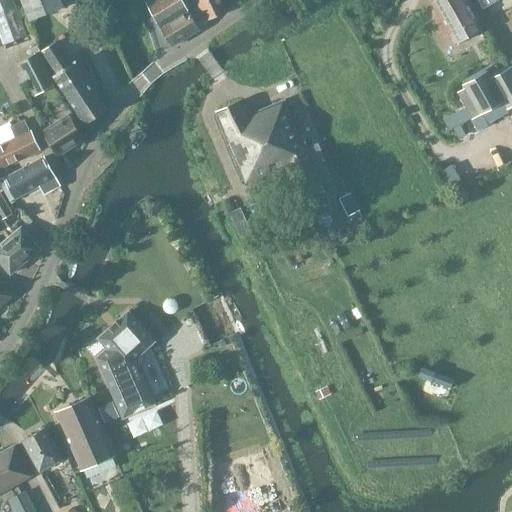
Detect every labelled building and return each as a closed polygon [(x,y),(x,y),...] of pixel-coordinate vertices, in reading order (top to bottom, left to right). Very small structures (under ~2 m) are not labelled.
[(0,0),(0,45),(25,36),(11,0),(0,0)] [(59,0),(20,0),(30,21),(63,8),(59,0)] [(181,0),(152,0),(146,3),(160,30),(171,47),(199,30),(188,11),(181,0)] [(196,0),(206,21),(227,11),(227,10),(226,10),(221,0),(196,0)] [(464,0),(434,0),(431,2),(455,44),(481,30),(464,0)] [(511,0),(477,0),(482,8),(497,0),(511,0)] [(55,43),(42,51),(57,74),(53,77),(83,122),(105,108),(93,90),(94,83),(88,74),(81,73),(75,62),(71,65),(55,43)] [(37,54),(19,64),(36,96),(54,86),(37,54)] [(463,86),(465,89),(458,93),(472,119),(479,115),(503,102),(507,109),(511,106),(511,69),(510,70),(510,69),(491,79),(487,72),(463,86)] [(21,73),(11,80),(19,92),(29,85),(21,73)] [(302,194),(303,193),(308,205),(326,197),(321,186),(332,181),(324,162),(316,145),(305,150),(284,100),(246,117),(240,101),(215,112),(245,183),(289,164),(302,194)] [(83,140),(67,115),(41,132),(57,157),(83,140)] [(24,120),(10,127),(0,131),(0,168),(39,150),(31,131),(29,132),(24,120)] [(14,199),(38,186),(43,195),(60,186),(55,177),(44,158),(3,180),(14,199)] [(0,221),(12,214),(0,193),(0,221)] [(39,250),(21,228),(0,244),(0,262),(10,274),(39,250)] [(0,307),(12,297),(0,283),(0,307)] [(107,349),(96,358),(123,418),(154,405),(134,359),(154,342),(129,313),(128,311),(116,322),(115,321),(114,321),(115,323),(110,328),(109,326),(108,327),(109,328),(97,339),(98,340),(99,340),(107,349)] [(114,457),(95,413),(89,398),(55,412),(81,471),(114,457)] [(62,459),(45,429),(22,441),(39,471),(62,459)] [(0,492),(31,476),(14,446),(0,453),(0,492)] [(8,501),(14,511),(35,511),(25,492),(8,501)]
